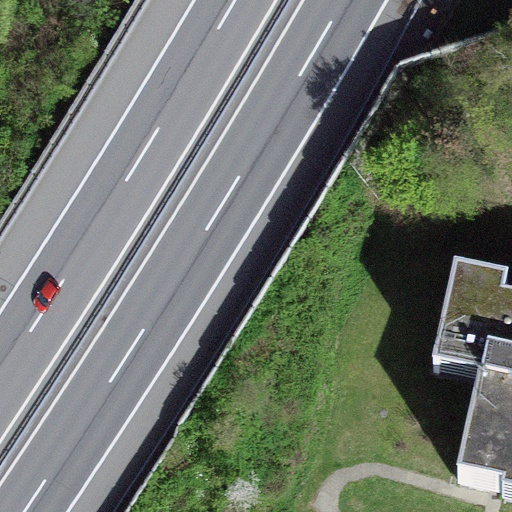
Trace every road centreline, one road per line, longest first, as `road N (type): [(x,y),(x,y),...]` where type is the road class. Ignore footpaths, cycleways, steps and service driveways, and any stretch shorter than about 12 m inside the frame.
road 1 (motorway): [(23,511),(342,0)]
road 2 (motorway): [(233,0),(0,375)]
